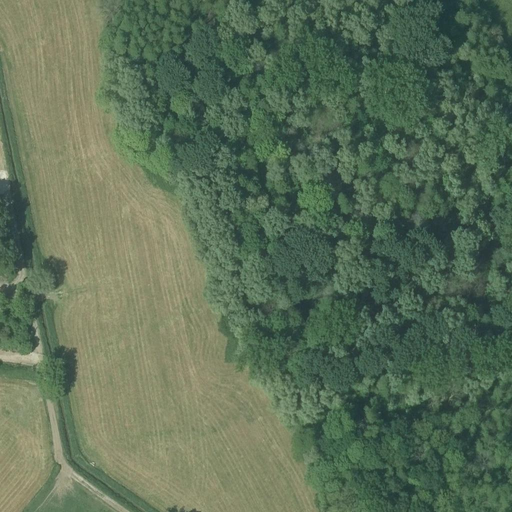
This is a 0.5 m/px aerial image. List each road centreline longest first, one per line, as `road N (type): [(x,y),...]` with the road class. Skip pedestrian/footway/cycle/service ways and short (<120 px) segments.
road 1 (track): [(64,465),(85,448),(39,234)]
road 2 (track): [(126,511),(64,465),(43,369),(0,361)]
